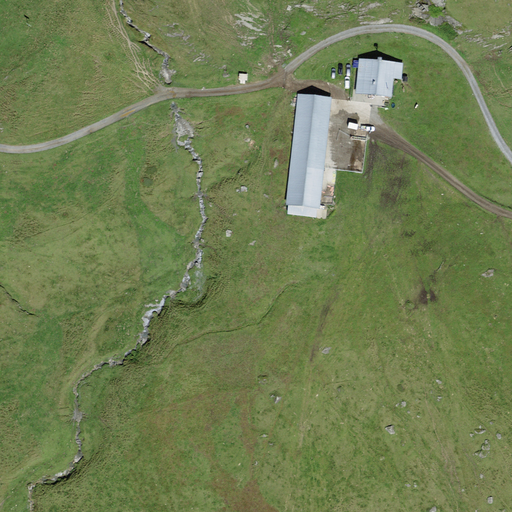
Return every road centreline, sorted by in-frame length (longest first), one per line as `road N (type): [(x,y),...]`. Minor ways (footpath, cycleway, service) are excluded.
road 1 (track): [(0,149),(70,139),(166,97),(281,79),(309,52),(352,31),(400,27),(438,41),(463,65),(511,155)]
road 2 (track): [(511,215),(371,122)]
